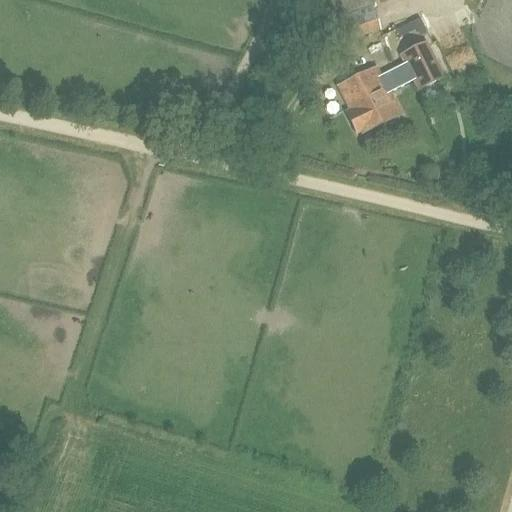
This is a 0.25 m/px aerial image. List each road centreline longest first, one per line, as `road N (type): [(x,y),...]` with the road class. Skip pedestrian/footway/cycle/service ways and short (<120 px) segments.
road 1 (track): [(511,228),(0,115)]
road 2 (track): [(270,174),(281,128),(307,78),(456,10)]
